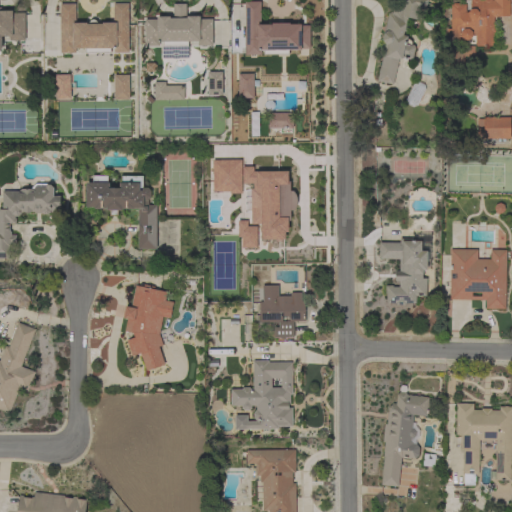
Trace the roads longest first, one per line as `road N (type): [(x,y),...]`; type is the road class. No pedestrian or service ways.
road 1 (tertiary): [(351,511),(343,0)]
road 2 (residential): [(0,449),(72,449),(79,282)]
road 3 (residential): [(349,352),(511,353)]
